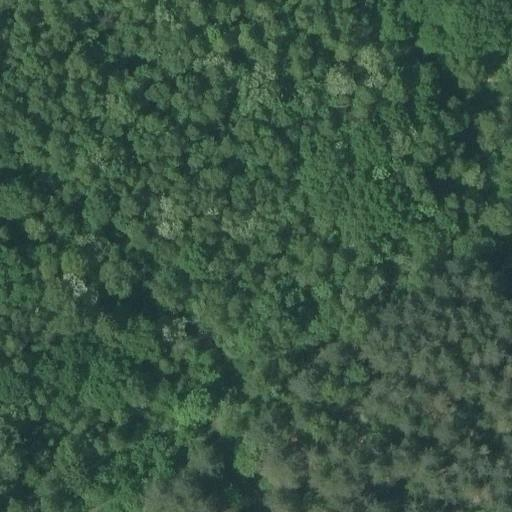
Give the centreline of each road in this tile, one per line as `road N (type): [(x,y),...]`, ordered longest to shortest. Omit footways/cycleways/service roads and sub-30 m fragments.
road 1 (track): [(0,143),(171,291),(217,382),(216,420)]
road 2 (track): [(260,511),(223,460),(216,420),(81,511)]
road 3 (track): [(393,0),(435,88),(511,95)]
